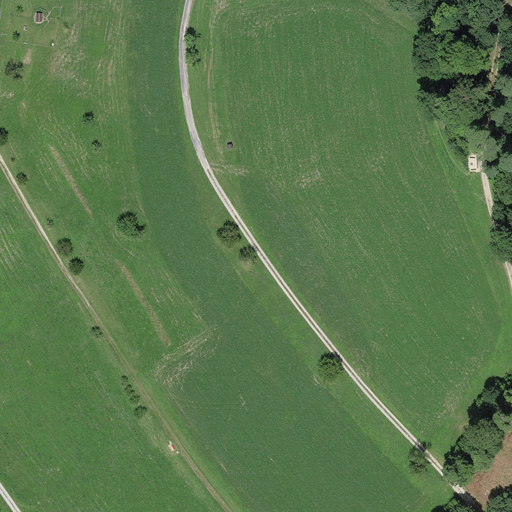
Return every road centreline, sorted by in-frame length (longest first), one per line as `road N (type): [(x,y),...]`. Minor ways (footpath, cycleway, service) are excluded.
road 1 (track): [(187,0),(181,67),(190,130),(229,211),(372,400),(475,511)]
road 2 (track): [(0,164),(226,511)]
road 3 (track): [(510,0),(486,104),(482,171),(511,274)]
